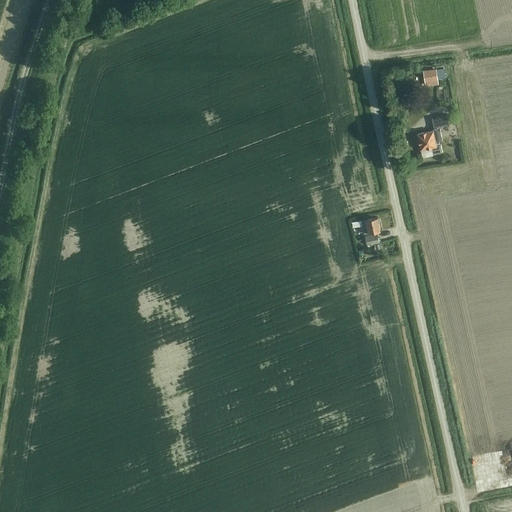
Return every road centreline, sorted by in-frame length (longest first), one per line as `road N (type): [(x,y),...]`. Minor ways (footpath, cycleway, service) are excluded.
road 1 (unclassified): [(465,511),(352,0)]
road 2 (track): [(47,0),(0,181)]
